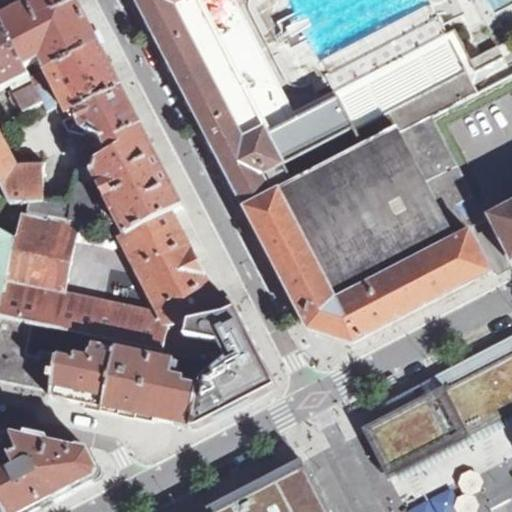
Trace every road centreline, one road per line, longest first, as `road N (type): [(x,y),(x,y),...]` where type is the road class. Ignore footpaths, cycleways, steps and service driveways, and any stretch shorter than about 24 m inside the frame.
road 1 (residential): [(106,0),(315,398)]
road 2 (residential): [(511,298),(315,398)]
road 3 (residential): [(315,398),(144,486)]
road 4 (residential): [(0,423),(112,447),(144,486)]
